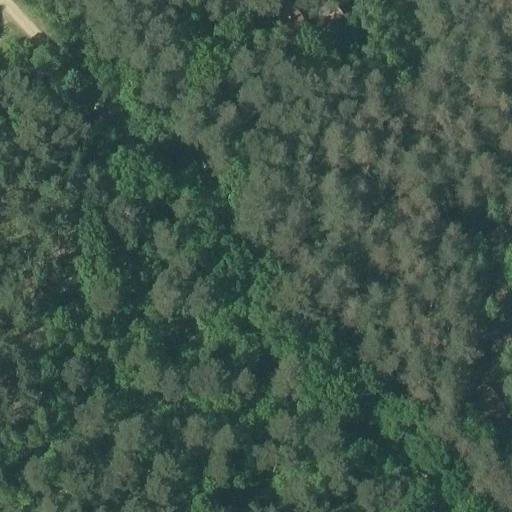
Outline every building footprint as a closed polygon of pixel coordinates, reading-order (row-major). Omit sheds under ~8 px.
[(308,29),(286,2),(266,18),(288,46),(308,29)] [(362,23),(360,20),(347,5),(320,27),(335,45),(362,23)] [(243,16),(224,33),(246,60),(266,44),(243,16)] [(200,24),(185,37),(180,41),(197,62),(209,52),(213,57),(222,50),(200,24)] [(511,255),(511,225),(510,223),(495,236),(487,243),(496,254),(492,257),(500,265),(511,255)] [(511,306),(511,273),(499,285),(491,292),(499,303),(496,306),(503,314),(511,306)] [(511,359),(511,326),(495,341),(503,352),(500,355),(507,363),(511,359)] [(483,387),(468,400),(464,403),(482,425),(495,414),(499,419),(506,414),(483,387)]
